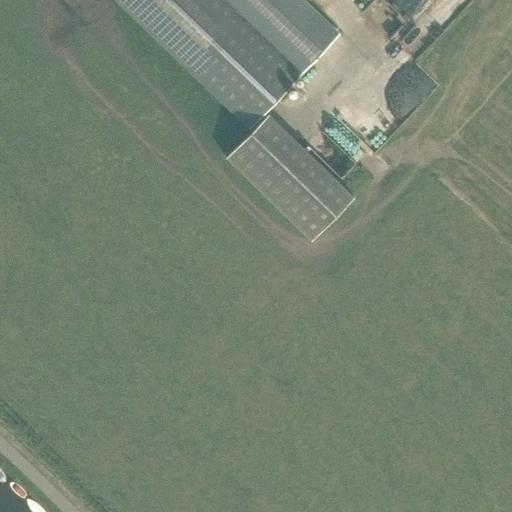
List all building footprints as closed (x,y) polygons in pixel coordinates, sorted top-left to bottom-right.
[(339,34),(302,0),(116,0),(186,67),(232,19),(295,80),(339,34)] [(437,0),(353,0),(362,10),(373,0),(387,0),(405,20),(393,30),(392,37),(437,0)] [(381,93),(390,81),(378,71),(369,83),(381,93)] [(215,99),(207,111),(229,127),(238,116),(215,99)] [(225,158),(310,241),(353,197),(267,114),(225,158)]
